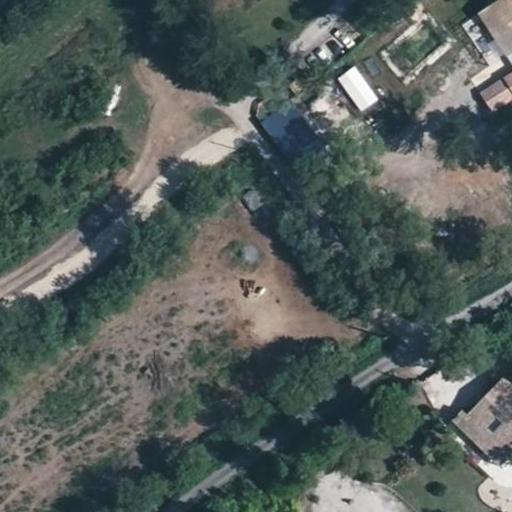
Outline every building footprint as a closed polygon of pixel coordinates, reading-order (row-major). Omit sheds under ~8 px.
[(511,0),(497,0),(479,12),(493,35),(507,56),(511,53),(511,0)] [(511,71),(479,93),(492,112),(511,98),(511,71)] [(276,114),(263,124),(298,172),(308,164),(276,114)] [(298,172),(311,189),(321,181),(308,164),(298,172)] [(462,425),(509,468),(511,464),(511,385),(505,379),(489,396),(462,425)]
